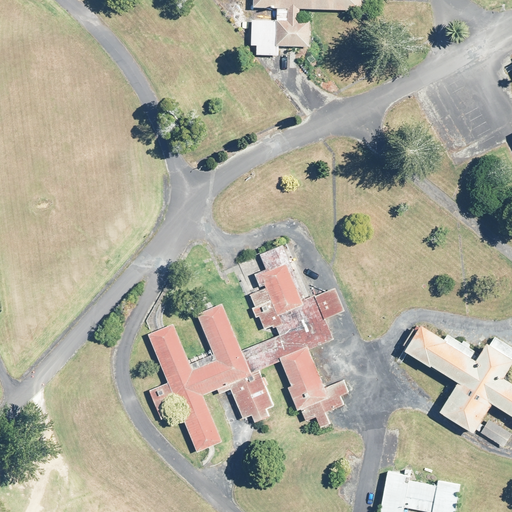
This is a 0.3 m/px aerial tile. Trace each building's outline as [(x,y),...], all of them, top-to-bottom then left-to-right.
[(254,0),(255,9),(279,10),(279,20),(254,20),(253,57),(280,57),(280,48),(296,48),(313,48),(313,22),(303,22),(303,11),(363,12),(363,0),(254,0)] [(223,442),(203,395),(218,389),(220,394),(229,391),(241,420),(251,416),(253,421),(268,415),(266,410),(272,408),(257,372),(280,362),(290,387),(288,388),(298,412),(300,411),(304,421),(316,416),(320,427),(328,423),(324,413),(343,405),(340,396),(348,393),(343,380),(324,387),(309,349),(333,339),(326,320),(344,313),(333,287),(308,298),(286,246),(260,256),(266,270),(255,275),(261,290),(249,295),(254,306),(250,308),(254,318),(258,317),(264,331),(273,327),(275,326),(279,335),(277,336),(241,351),(221,303),(195,314),(212,355),(190,365),(173,323),(149,333),(169,382),(148,390),(160,419),(181,410),(198,452),(223,442)] [(432,367),(458,383),(439,411),(473,433),(493,404),(511,416),(511,384),(502,378),(511,363),(511,360),(511,347),(496,337),(490,346),(487,344),(475,362),(471,359),(475,353),(447,335),(443,341),(422,327),(406,351),(431,368),(432,367)] [(489,420),(481,432),(504,447),(511,435),(489,420)] [(388,471),(380,511),(453,511),(459,484),(438,480),(437,485),(409,480),(410,475),(400,473),(388,471)]
